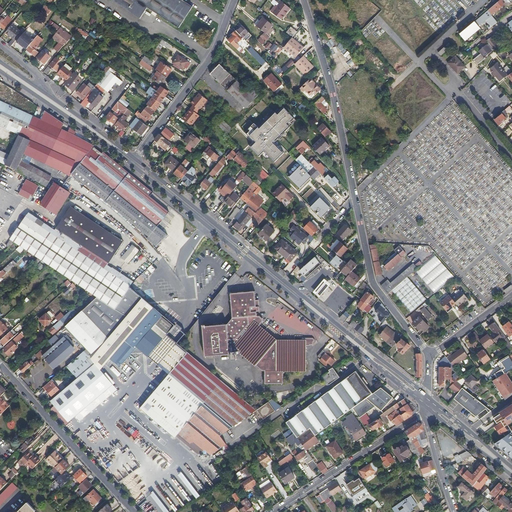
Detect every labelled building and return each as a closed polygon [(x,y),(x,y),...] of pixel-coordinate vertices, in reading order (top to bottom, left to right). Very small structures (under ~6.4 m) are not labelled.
[(178,27),(188,13),(168,0),(110,0),(140,19),(147,7),(178,27)] [(168,0),(188,13),(192,7),(181,0),(168,0)] [(281,19),(290,8),(280,0),(273,0),(279,4),(277,6),(276,5),(270,12),(281,19)] [(499,0),(488,10),(491,14),(505,4),(511,2),(511,0),(499,0)] [(45,5),(42,9),(49,14),(52,10),(45,5)] [(0,27),(3,30),(12,20),(3,12),(0,16),(0,27)] [(492,17),(488,12),(475,21),(478,24),(480,23),(481,24),(488,18),(489,19),(492,17)] [(271,25),(262,18),(255,25),(262,30),(264,33),(265,34),(271,25)] [(50,20),(48,22),(49,23),(54,27),(58,30),(60,28),(50,20)] [(469,36),(480,28),(474,21),(466,27),(464,30),(459,34),(464,41),(465,40),(469,36)] [(8,44),(10,46),(24,29),(22,27),(19,31),(12,24),(8,28),(8,29),(6,32),(13,38),(8,44)] [(241,25),(236,30),(241,36),(245,40),(246,41),(251,36),(241,25)] [(290,26),(285,32),(292,37),(296,31),(290,26)] [(52,38),(54,39),(63,46),(70,37),(60,28),(58,30),(56,32),(54,35),(52,38)] [(80,38),(83,41),(88,35),(78,28),(76,31),(82,35),(80,38)] [(241,36),(236,30),(232,34),(233,36),(228,40),(239,51),(241,48),(236,43),(239,40),(238,39),(241,36)] [(259,39),(262,43),(268,37),(265,34),(264,33),(259,39)] [(326,34),(328,39),(325,40),(329,52),(333,51),(332,47),(334,46),(332,40),(329,33),(326,34)] [(27,42),(30,45),(32,42),(33,40),(31,38),(29,40),(22,34),(18,39),(21,41),(19,44),(23,47),(27,42)] [(32,42),(30,45),(25,51),(30,55),(32,53),(35,55),(38,52),(35,49),(43,39),(38,35),(33,40),(32,42)] [(489,44),(494,50),(499,47),(495,42),(497,41),(495,40),(494,41),(491,37),(486,41),(489,44)] [(291,38),(284,47),(291,53),(296,57),(303,48),(291,38)] [(169,48),(171,45),(162,39),(157,47),(160,49),(163,45),(169,48)] [(58,43),(54,49),(58,52),(62,46),(58,43)] [(273,44),(269,49),(278,55),(282,50),(273,44)] [(473,60),(477,64),(494,50),(489,44),(487,46),(486,45),(479,51),(481,53),(473,60)] [(446,49),(444,46),(437,52),(439,55),(446,49)] [(260,63),(263,60),(261,57),(254,50),(251,54),(260,63)] [(50,56),(43,51),(37,58),(44,64),(50,56)] [(503,61),(509,57),(505,51),(499,56),(500,57),(503,61)] [(190,63),(178,55),(172,63),(182,69),(185,65),(188,67),(190,63)] [(314,67),(303,55),(295,63),(299,68),(305,74),(314,67)] [(464,66),(454,55),(447,62),(457,73),(464,66)] [(52,67),(54,69),(56,71),(59,67),(57,64),(61,58),(59,56),(57,58),(55,57),(49,65),(52,67)] [(143,57),(141,60),(147,64),(150,66),(151,63),(143,57)] [(348,66),(352,66),(352,68),(357,68),(357,65),(353,65),(353,59),(348,59),(348,66)] [(157,71),(166,77),(171,69),(161,62),(156,70),(157,71)] [(264,71),(269,66),(266,62),(262,66),(260,68),(264,71)] [(511,72),(507,66),(502,70),(496,63),(489,69),(498,80),(506,74),(507,76),(511,73),(511,72)] [(210,74),(235,99),(240,93),(244,88),(220,64),(210,74)] [(57,73),(67,81),(72,74),(70,72),(67,69),(63,66),(57,73)] [(97,83),(107,91),(115,82),(119,85),(122,81),(112,74),(115,71),(110,67),(105,73),(104,75),(97,83)] [(303,76),(305,74),(299,68),(297,70),(303,76)] [(68,86),(69,87),(72,90),(79,83),(76,80),(79,77),(77,75),(80,71),(77,69),(65,84),(68,86)] [(151,79),(160,86),(166,77),(157,71),(151,79)] [(281,84),(271,73),(263,80),(274,91),(281,84)] [(320,89),(310,79),(299,89),(301,91),(304,89),(312,97),(320,89)] [(77,93),(84,99),(94,87),(89,83),(86,86),(84,84),(77,93)] [(154,86),(152,88),(154,90),(165,97),(169,92),(162,87),(160,86),(158,89),(154,86)] [(84,99),(80,104),(83,106),(85,107),(90,102),(95,106),(103,98),(96,92),(97,90),(94,87),(84,99)] [(240,93),(235,99),(245,108),(258,95),(254,91),(251,94),(244,88),(240,93)] [(152,97),(161,103),(165,97),(154,90),(150,95),(152,97)] [(192,105),(189,108),(190,109),(196,114),(207,100),(199,93),(190,103),(192,105)] [(322,104),(326,100),(322,96),(314,103),(323,113),(326,110),(322,106),(323,105),(322,104)] [(146,104),(148,105),(155,111),(161,103),(152,97),(146,104)] [(25,137),(34,116),(0,100),(0,125),(19,135),(25,137)] [(118,115),(121,117),(128,109),(126,108),(118,101),(112,108),(115,110),(118,108),(122,111),(118,115)] [(90,102),(85,107),(90,112),(95,106),(90,102)] [(138,117),(144,123),(155,111),(148,105),(138,117)] [(121,117),(115,124),(122,131),(128,124),(122,120),(122,121),(120,120),(126,112),(128,114),(130,111),(128,109),(121,117)] [(196,114),(190,109),(187,113),(188,113),(183,119),(190,125),(199,116),(196,114)] [(286,125),(271,109),(260,119),(275,135),(286,125)] [(41,120),(34,116),(25,137),(19,135),(14,145),(25,150),(33,154),(52,163),(53,164),(55,164),(61,166),(62,167),(64,168),(72,173),(93,147),(94,146),(87,141),(81,138),(82,136),(70,128),(68,132),(61,129),(56,127),(59,121),(45,111),(41,120)] [(504,112),(503,111),(500,113),(501,114),(494,119),(499,124),(508,117),(504,112)] [(254,118),(248,112),(243,118),(248,123),(254,118)] [(114,123),(118,118),(111,113),(110,113),(109,113),(106,117),(114,123)] [(136,117),(129,126),(139,133),(141,132),(142,133),(147,126),(136,117)] [(215,123),(226,135),(232,129),(220,118),(215,123)] [(325,137),(331,131),(323,123),(317,129),(325,137)] [(166,128),(160,135),(168,141),(170,139),(171,140),(174,136),(173,135),(173,134),(166,128)] [(186,128),(179,136),(188,144),(194,149),(200,141),(186,128)] [(253,136),(247,128),(236,139),(243,146),(253,136)] [(261,133),(259,135),(267,143),(269,142),(270,142),(261,133)] [(159,134),(154,140),(165,149),(170,143),(168,141),(160,135),(159,134)] [(267,143),(259,135),(256,138),(265,147),(270,142),(269,142),(267,143)] [(204,136),(202,139),(210,146),(212,143),(204,136)] [(329,146),(322,138),(313,146),(320,154),(329,146)] [(310,149),(302,140),(294,147),(302,155),(305,152),(306,153),(310,149)] [(212,143),(210,146),(209,147),(211,149),(212,148),(223,157),(225,154),(212,143)] [(194,149),(188,144),(185,147),(191,152),(194,149)] [(5,163),(5,164),(6,165),(16,170),(16,169),(15,168),(12,165),(13,163),(17,165),(20,160),(21,160),(25,150),(14,145),(9,154),(5,163)] [(72,173),(69,176),(77,183),(80,180),(115,208),(145,233),(143,236),(153,244),(163,232),(153,224),(154,222),(159,226),(166,219),(171,223),(176,218),(146,194),(133,183),(99,156),(93,163),(86,156),(93,148),(93,147),(72,173)] [(211,149),(209,147),(204,153),(215,161),(219,156),(211,149)] [(93,163),(99,156),(101,154),(93,148),(86,156),(93,163)] [(281,159),(271,149),(264,155),(274,165),(281,159)] [(0,161),(5,163),(9,154),(0,150),(0,161)] [(228,163),(229,163),(232,159),(237,153),(236,153),(234,152),(233,150),(232,151),(231,151),(229,150),(226,153),(228,155),(227,156),(229,158),(227,161),(228,163)] [(133,183),(146,194),(150,190),(108,156),(103,152),(101,154),(99,156),(133,183)] [(245,159),(238,152),(236,153),(237,153),(232,159),(242,168),(245,165),(242,161),(245,159)] [(165,164),(174,172),(180,165),(171,157),(165,164)] [(224,162),(226,160),(223,158),(210,174),(214,177),(216,174),(224,165),(225,163),(224,162)] [(174,172),(174,173),(181,180),(188,172),(183,168),(188,162),(185,159),(180,165),(174,172)] [(15,168),(16,169),(46,186),(51,177),(21,160),(20,160),(17,165),(15,168)] [(322,177),(325,174),(322,170),(324,168),(321,164),(318,166),(314,162),(311,165),(311,166),(314,168),(319,174),(322,177)] [(224,165),(216,174),(217,175),(225,166),(224,165)] [(61,170),(69,176),(72,173),(64,168),(61,170)] [(287,175),(295,183),(302,176),(294,168),(287,175)] [(307,170),(306,171),(313,179),(319,174),(314,168),(309,172),(307,170)] [(250,174),(255,179),(258,176),(253,171),(250,174)] [(188,172),(181,180),(188,185),(195,178),(194,177),(188,172)] [(243,177),(239,173),(236,176),(237,178),(233,183),(236,185),(239,182),(241,179),(243,177)] [(253,181),(245,174),(243,177),(241,179),(246,183),(249,186),(253,181)] [(204,179),(199,185),(204,189),(212,179),(209,176),(206,180),(204,179)] [(253,182),(257,185),(263,180),(261,178),(258,176),(255,179),(253,182)] [(329,185),(332,188),(338,182),(334,178),(331,180),(327,176),(324,179),(329,185)] [(35,184),(26,179),(18,192),(28,198),(35,184)] [(249,186),(247,189),(240,198),(255,210),(263,200),(256,195),(261,189),(257,185),(253,182),(253,181),(249,186)] [(303,187),(332,216),(336,211),(332,206),(308,182),(303,187)] [(69,192),(54,183),(41,203),(56,213),(69,192)] [(220,201),(222,203),(224,201),(232,191),(222,183),(217,190),(224,195),(220,201)] [(272,193),(280,201),(283,198),(286,198),(288,201),(293,197),(289,192),(288,193),(286,191),(287,190),(281,184),(272,193)] [(232,191),(224,201),(230,205),(231,204),(234,206),(239,199),(233,194),(236,191),(234,189),(232,191)] [(122,241),(70,206),(55,228),(108,262),(122,241)] [(255,224),(257,226),(264,217),(258,212),(257,211),(255,214),(253,213),(247,207),(245,210),(256,220),(255,222),(256,223),(255,224)] [(292,218),(293,219),(298,213),(294,209),(289,215),(291,217),(292,218)] [(233,220),(236,222),(244,212),(242,210),(233,220)] [(236,222),(233,226),(238,230),(241,226),(243,227),(245,225),(251,217),(244,212),(236,222)] [(282,223),(286,226),(286,225),(292,218),(291,217),(289,215),(282,223)] [(25,249),(30,253),(38,258),(48,264),(53,268),(57,270),(58,271),(68,277),(69,278),(75,282),(91,292),(98,296),(115,308),(129,285),(133,280),(112,267),(109,271),(77,250),(80,245),(71,239),(67,244),(64,242),(67,237),(55,229),(51,234),(25,217),(6,246),(8,248),(14,242),(21,246),(25,249)] [(292,218),(286,225),(290,229),(295,224),(296,225),(297,223),(293,219),(292,218)] [(311,235),(315,231),(317,229),(310,222),(308,223),(307,221),(305,223),(306,225),(304,227),(311,235)] [(274,230),(267,224),(258,234),(266,240),(274,230)] [(340,242),(351,230),(344,225),(334,236),(337,239),(340,242)] [(295,229),(289,238),(298,245),(305,237),(295,229)] [(330,246),(329,247),(332,250),(340,242),(337,239),(330,246)] [(297,253),(281,240),(274,248),(290,261),(297,253)] [(347,248),(344,246),(340,242),(332,250),(336,254),(340,257),(347,248)] [(127,262),(137,250),(130,244),(120,257),(127,262)] [(404,251),(400,246),(394,250),(396,253),(384,263),(386,265),(385,266),(389,270),(403,259),(399,255),(404,251)] [(377,253),(371,254),(376,275),(382,274),(377,253)] [(454,276),(434,253),(415,270),(435,293),(454,276)] [(332,258),(329,262),(335,267),(337,266),(342,259),(340,257),(336,254),(334,257),(332,258)] [(321,264),(314,257),(299,270),(306,277),(321,264)] [(347,263),(341,270),(347,276),(351,271),(357,264),(351,259),(347,263)] [(15,262),(13,260),(0,272),(0,277),(5,273),(4,273),(15,262)] [(329,262),(328,264),(330,266),(339,273),(341,270),(337,266),(335,267),(329,262)] [(413,264),(394,280),(398,284),(407,277),(417,268),(414,265),(413,264)] [(66,280),(68,277),(58,271),(56,274),(66,280)] [(347,276),(345,278),(355,286),(358,281),(360,279),(351,271),(347,276)] [(339,286),(328,276),(313,293),(324,303),(339,286)] [(398,284),(392,290),(411,312),(426,299),(407,277),(398,284)] [(387,280),(381,285),(387,294),(392,290),(398,284),(394,280),(390,284),(387,280)] [(73,283),(64,291),(67,295),(76,286),(73,283)] [(371,308),(374,304),(370,301),(373,297),(367,291),(370,288),(367,284),(360,293),(364,296),(361,300),(356,306),(362,311),(365,306),(366,305),(371,308)] [(121,370),(133,354),(162,320),(141,299),(142,298),(129,285),(115,308),(98,296),(96,298),(65,327),(89,350),(94,356),(98,352),(110,362),(121,370)] [(462,290),(453,298),(457,303),(459,305),(465,301),(466,301),(469,299),(462,290)] [(314,339),(314,337),(312,335),(300,336),(301,339),(277,341),(259,327),(263,322),(263,321),(258,317),(256,317),(255,312),(258,312),(258,307),(257,307),(256,300),(254,301),(253,292),(229,294),(231,319),(227,325),(202,327),(205,359),(230,357),(230,355),(231,355),(232,361),(234,361),(234,357),(236,357),(236,355),(238,355),(259,373),(261,371),(262,385),(282,383),(281,371),(308,369),(306,344),(312,343),(313,342),(313,339),(314,339)] [(453,298),(450,294),(440,302),(447,310),(453,306),(457,303),(453,298)] [(369,310),(367,313),(381,325),(385,320),(390,314),(381,303),(378,299),(374,304),(371,308),(369,310)] [(423,304),(417,309),(419,312),(422,310),(429,318),(433,315),(425,306),(423,304)] [(64,316),(59,310),(57,312),(60,315),(56,319),(58,321),(64,316)] [(65,316),(53,327),(57,331),(62,327),(61,327),(65,324),(65,323),(68,320),(68,319),(72,315),(71,314),(72,313),(70,311),(66,315),(64,316),(65,316)] [(343,320),(344,321),(347,318),(347,317),(349,314),(345,311),(340,318),(343,320)] [(46,326),(53,320),(46,313),(40,319),(46,326)] [(428,327),(420,317),(413,323),(419,330),(421,328),(424,331),(428,327)] [(510,342),(490,317),(487,319),(491,324),(489,326),(495,334),(492,336),(498,343),(503,339),(507,344),(510,342)] [(142,354),(148,359),(167,337),(173,330),(162,320),(133,354),(142,354)] [(353,320),(348,325),(354,329),(358,324),(353,320)] [(0,322),(0,336),(8,329),(1,321),(0,322)] [(511,334),(511,324),(510,322),(503,327),(510,336),(511,334)] [(358,324),(354,329),(359,333),(363,328),(358,324)] [(379,335),(386,341),(393,332),(387,326),(379,335)] [(1,340),(5,345),(15,336),(10,331),(1,340)] [(393,332),(386,341),(393,346),(397,341),(400,337),(398,336),(393,332)] [(400,337),(397,341),(398,342),(397,345),(399,347),(398,349),(403,353),(406,349),(407,349),(411,345),(406,342),(403,339),(406,335),(404,332),(402,334),(400,337)] [(472,334),(470,332),(466,335),(471,341),(475,338),(472,334)] [(23,336),(21,333),(3,349),(8,356),(17,348),(14,344),(23,336)] [(495,343),(487,334),(480,340),(486,348),(489,345),(490,346),(495,343)] [(148,359),(159,368),(177,346),(167,337),(148,359)] [(45,354),(42,356),(55,368),(73,353),(73,348),(64,338),(58,343),(53,347),(45,354)] [(53,338),(49,341),(53,347),(58,343),(53,338)] [(205,449),(212,455),(227,444),(227,443),(221,435),(227,430),(254,412),(255,411),(208,372),(178,347),(177,346),(159,368),(170,377),(141,409),(199,457),(205,449)] [(417,375),(422,375),(422,361),(421,353),(415,348),(413,351),(416,353),(417,364),(415,364),(415,369),(417,369),(417,375)] [(450,355),(447,358),(453,365),(454,366),(468,355),(462,348),(451,356),(450,355)] [(477,353),(484,363),(491,359),(486,353),(483,349),(477,353)] [(37,355),(40,359),(42,356),(45,354),(42,350),(37,355)] [(75,376),(76,375),(92,363),(90,360),(94,356),(89,350),(68,367),(75,376)] [(336,360),(324,351),(319,357),(322,359),(323,358),(325,359),(324,361),(326,363),(328,361),(332,365),(336,360)] [(97,365),(102,370),(110,362),(98,352),(94,356),(90,360),(92,363),(95,366),(97,365)] [(447,358),(446,357),(441,361),(440,367),(442,367),(443,363),(446,362),(449,367),(451,367),(453,365),(447,358)] [(21,368),(24,372),(33,365),(32,364),(31,365),(28,362),(21,368)] [(451,377),(451,367),(449,367),(446,362),(443,363),(442,367),(440,367),(439,385),(445,385),(445,379),(450,378),(450,383),(455,379),(458,380),(461,378),(463,377),(459,372),(454,376),(453,376),(451,377)] [(62,427),(64,428),(78,417),(100,399),(116,387),(102,370),(97,365),(95,366),(92,363),(76,375),(79,379),(79,380),(52,401),(58,408),(52,413),(62,427)] [(339,377),(332,369),(331,369),(330,370),(327,372),(328,373),(322,377),(328,385),(339,377)] [(511,376),(508,370),(493,380),(505,398),(511,393),(511,376)] [(315,436),(328,427),(351,410),(352,409),(358,405),(373,394),(356,371),(318,399),(314,394),(301,404),(305,409),(286,422),(294,433),(297,438),(310,429),(313,433),(315,436)] [(475,391),(479,388),(475,384),(479,380),(474,374),(467,379),(469,381),(466,383),(465,384),(475,391)] [(449,387),(457,394),(463,387),(461,385),(462,384),(461,383),(458,380),(455,379),(450,383),(451,385),(449,387)] [(53,380),(45,387),(52,396),(61,389),(53,380)] [(457,394),(453,398),(480,419),(491,410),(484,404),(463,386),(463,387),(457,394)] [(100,399),(103,403),(119,390),(116,387),(100,399)] [(373,394),(358,405),(367,413),(371,409),(373,410),(375,408),(376,409),(377,408),(380,410),(384,407),(393,397),(381,388),(373,394)] [(0,415),(9,406),(6,403),(6,402),(4,400),(3,400),(0,397),(0,415)] [(100,399),(78,417),(81,421),(103,403),(100,399)] [(255,411),(254,412),(260,421),(280,406),(271,399),(255,411)] [(400,415),(404,420),(412,415),(412,413),(412,411),(404,399),(401,401),(400,401),(399,402),(399,403),(401,402),(403,404),(400,406),(401,408),(401,409),(403,413),(400,415)] [(394,405),(380,416),(382,419),(385,417),(394,410),(396,412),(388,417),(391,422),(393,420),(397,425),(404,420),(400,415),(394,405)] [(498,424),(492,428),(497,436),(503,432),(506,436),(511,431),(511,426),(511,428),(508,424),(511,420),(511,405),(501,413),(501,414),(495,419),(498,424)] [(344,422),(347,426),(357,441),(362,438),(361,437),(366,434),(353,414),(346,418),(347,420),(344,422)] [(379,427),(383,424),(379,419),(369,426),(373,430),(379,426),(379,427)] [(383,421),(390,430),(393,428),(389,423),(388,424),(386,421),(387,421),(386,419),(383,421)] [(421,452),(426,448),(425,444),(427,443),(422,424),(418,422),(405,431),(410,438),(421,452)] [(221,435),(227,443),(233,439),(227,430),(221,435)] [(511,431),(506,436),(502,439),(507,442),(509,442),(511,444),(511,446),(511,431)] [(97,432),(90,438),(94,442),(100,436),(97,432)] [(306,450),(300,442),(297,438),(294,433),(286,438),(288,443),(290,442),(291,444),(295,441),(302,452),(295,457),(298,461),(306,456),(308,457),(310,456),(306,450)] [(308,448),(319,441),(315,436),(313,433),(300,442),(306,450),(307,450),(308,449),(308,448)] [(22,453),(35,440),(31,436),(22,445),(18,449),(22,453)] [(406,441),(417,455),(421,452),(410,438),(406,441)] [(343,453),(335,441),(327,447),(335,458),(343,453)] [(117,443),(114,449),(119,452),(122,447),(117,443)] [(404,443),(394,450),(401,460),(411,453),(404,443)] [(162,469),(168,463),(154,449),(148,455),(162,469)] [(54,467),(62,459),(54,450),(45,459),(54,467)] [(401,465),(391,451),(382,458),(387,465),(394,460),(399,467),(401,465)] [(12,471),(15,474),(22,467),(33,457),(27,452),(18,461),(20,463),(12,471)] [(117,458),(113,452),(104,459),(106,461),(107,460),(110,464),(117,458)] [(257,458),(264,468),(268,466),(267,463),(271,460),(266,452),(260,456),(257,458)] [(455,464),(467,458),(472,456),(468,452),(443,463),(443,464),(445,469),(452,465),(455,464)] [(288,462),(293,458),(290,454),(285,457),(288,461),(288,462)] [(40,461),(34,455),(33,457),(22,467),(25,469),(28,466),(27,465),(32,469),(40,461)] [(311,470),(317,466),(310,456),(305,460),(311,470)] [(278,463),(280,466),(288,461),(285,457),(278,463)] [(69,465),(63,460),(56,467),(60,471),(61,473),(69,465)] [(425,474),(436,473),(433,465),(432,460),(419,462),(420,476),(425,475),(425,474)] [(378,469),(373,461),(358,471),(363,479),(378,469)] [(323,474),(328,470),(323,463),(318,467),(323,474)] [(60,471),(56,467),(51,472),(55,476),(60,471)] [(257,483),(246,467),(236,474),(237,477),(246,471),(250,478),(241,484),(246,491),(257,483)] [(295,478),(288,468),(279,474),(285,484),(295,478)] [(86,476),(80,469),(74,475),(80,482),(86,476)] [(123,479),(138,503),(148,496),(143,488),(148,485),(138,470),(123,479)] [(197,498),(202,495),(186,470),(181,473),(197,498)] [(462,476),(472,484),(474,481),(471,478),(473,475),(467,470),(462,476)] [(63,472),(62,472),(52,482),(49,485),(55,492),(58,489),(66,482),(69,479),(65,475),(64,475),(62,473),(63,472)] [(485,496),(490,492),(485,487),(482,490),(479,489),(485,482),(487,484),(491,480),(483,473),(472,485),(483,494),(485,496)] [(85,493),(93,485),(90,482),(88,481),(86,478),(78,486),(85,493)] [(474,491),(461,481),(457,486),(464,491),(461,495),(466,500),(474,491)] [(261,489),(266,497),(269,495),(272,492),(276,490),(271,482),(261,489)] [(319,490),(317,490),(320,495),(324,500),(332,494),(333,495),(341,489),(336,482),(328,487),(328,488),(321,493),(319,490)] [(0,505),(17,488),(12,483),(0,494),(0,505)] [(366,491),(361,483),(353,489),(358,496),(366,491)] [(502,485),(499,483),(490,492),(494,495),(502,488),(501,486),(502,485)] [(418,490),(429,504),(433,501),(431,497),(429,498),(427,494),(428,493),(423,486),(418,490)] [(503,495),(507,490),(504,487),(498,495),(501,497),(503,495)] [(102,498),(93,489),(86,496),(90,500),(95,504),(102,498)] [(358,496),(353,489),(350,491),(356,498),(358,496)] [(166,511),(173,511),(156,490),(152,494),(166,511)] [(209,496),(207,493),(201,497),(202,499),(200,500),(201,502),(209,496)] [(396,506),(400,511),(406,511),(418,504),(411,494),(407,498),(409,500),(403,504),(401,502),(396,506)] [(324,500),(320,495),(316,497),(320,504),(324,501),(324,500)] [(496,503),(495,504),(501,509),(503,506),(506,509),(509,505),(508,504),(509,502),(507,501),(508,500),(503,495),(501,497),(499,500),(496,503)] [(250,511),(251,511),(254,510),(246,498),(241,502),(245,507),(241,510),(241,511),(250,511)] [(239,511),(232,501),(221,509),(222,510),(223,511),(239,511)] [(32,511),(34,510),(26,503),(17,511),(16,511),(14,511),(32,511)]
